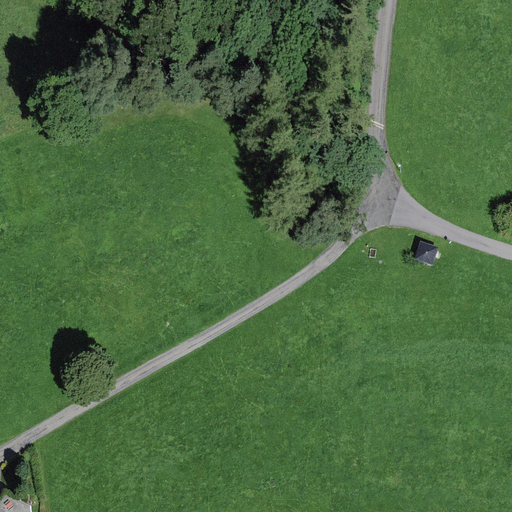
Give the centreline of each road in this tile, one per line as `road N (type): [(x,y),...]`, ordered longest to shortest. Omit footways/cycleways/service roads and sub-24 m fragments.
road 1 (residential): [(0,462),(307,272),(388,202)]
road 2 (residential): [(379,0),(368,113),(388,202)]
road 3 (residential): [(511,257),(445,236),(388,202)]
